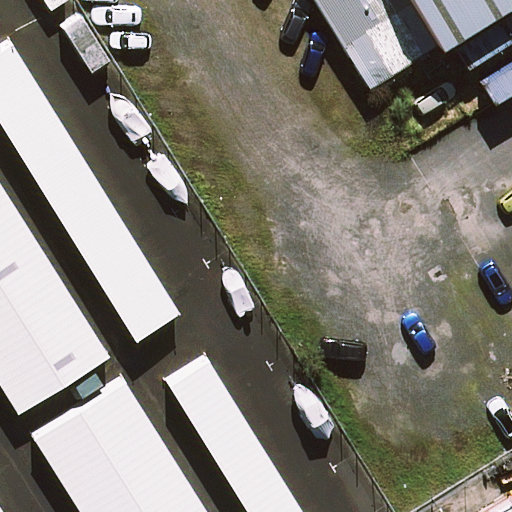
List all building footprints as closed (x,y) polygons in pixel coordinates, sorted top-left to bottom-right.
[(474,0),(409,0),(427,29),(474,0)] [(190,278),(20,10),(0,22),(0,84),(143,308),(190,278)] [(113,331),(0,154),(0,344),(26,386),(113,331)] [(333,511),(216,329),(169,358),(267,511),(333,511)] [(226,511),(129,359),(43,413),(106,511),(226,511)] [(22,511),(0,477),(0,511),(22,511)]
